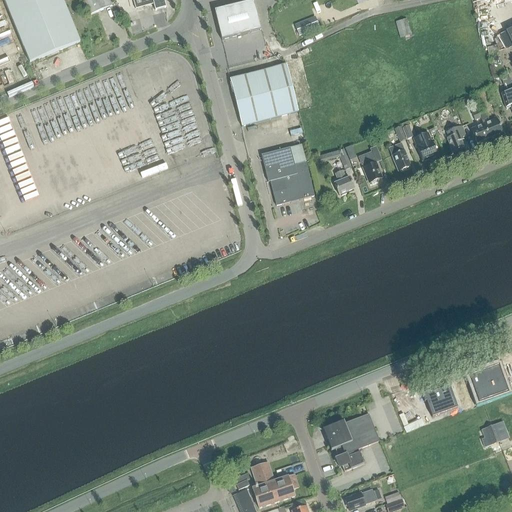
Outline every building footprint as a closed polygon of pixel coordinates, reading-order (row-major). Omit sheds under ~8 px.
[(80,43),(62,0),(2,0),(29,64),(80,43)] [(81,0),(88,16),(111,7),(108,0),(81,0)] [(132,0),(135,9),(153,5),(155,11),(165,8),(163,0),(132,0)] [(265,29),(257,0),(219,9),(226,39),(265,29)] [(314,17),(294,25),(298,36),(319,28),(314,17)] [(410,35),(406,19),(395,22),(399,38),(410,35)] [(0,40),(4,38),(4,39),(10,36),(3,21),(0,22),(0,40)] [(486,47),(488,54),(497,51),(495,44),(486,47)] [(286,66),(229,80),(241,128),(298,113),(286,66)] [(511,107),(511,109),(511,89),(500,95),(506,109),(511,107)] [(487,93),(494,109),(500,107),(493,90),(487,93)] [(488,123),(482,109),(476,111),(480,119),(482,125),(488,139),(502,133),(496,119),(488,123)] [(471,113),(474,121),(480,119),(476,111),(471,113)] [(402,129),(406,140),(412,138),(408,126),(410,126),(408,122),(399,125),(400,127),(401,130),(402,129)] [(482,125),(470,130),(476,144),(488,139),(482,125)] [(463,141),(462,138),(465,137),(460,126),(445,133),(448,138),(446,139),(452,154),(464,149),(461,142),(463,141)] [(400,127),(394,130),(399,143),(405,141),(401,130),(400,127)] [(416,148),(422,162),(423,162),(424,162),(435,158),(436,156),(437,156),(431,142),(427,134),(413,139),(416,148)] [(394,163),(398,172),(399,171),(400,172),(405,170),(404,169),(409,167),(406,158),(407,158),(404,152),(401,144),(388,149),(391,157),(393,163),(394,163)] [(363,169),(369,185),(381,180),(378,172),(379,172),(376,164),(375,164),(374,161),(380,159),(375,148),(369,150),(371,153),(358,158),(361,165),(362,165),(363,169)] [(276,207),(313,197),(305,163),(294,166),(289,149),(261,156),(268,183),(269,182),(276,207)] [(343,150),(318,157),(320,163),(339,158),(344,170),(351,168),(343,150)] [(333,182),(338,196),(341,195),(341,196),(346,194),(345,193),(354,190),(349,179),(345,180),(342,172),(334,175),(337,181),(333,182)] [(506,393),(496,367),(468,378),(477,403),(506,393)] [(430,418),(456,409),(448,387),(428,395),(428,393),(420,395),(423,403),(425,402),(430,418)] [(368,415),(344,425),(343,423),(322,431),(330,451),(334,449),(344,473),(363,465),(357,451),(379,442),(368,415)] [(487,447),(509,439),(502,422),(481,431),(487,447)] [(267,464),(251,469),(256,486),(254,486),(255,488),(252,489),(259,510),(277,504),(270,483),(273,482),(267,464)] [(235,485),(238,491),(249,486),(246,481),(250,479),(248,474),(224,483),(229,494),(235,492),(233,486),(235,485)] [(273,482),(270,483),(277,504),(286,501),(294,498),(292,491),(298,488),(294,476),(287,478),(287,477),(273,482)] [(232,496),(239,511),(254,511),(246,491),(232,496)] [(375,502),(375,501),(381,499),(378,491),(372,493),(372,494),(361,498),(359,493),(351,497),(352,498),(345,501),(348,511),(357,508),(358,509),(364,506),(364,505),(375,502)] [(384,498),(387,505),(401,500),(398,493),(384,498)] [(387,505),(385,506),(386,511),(393,511),(404,508),(401,500),(387,505)]
